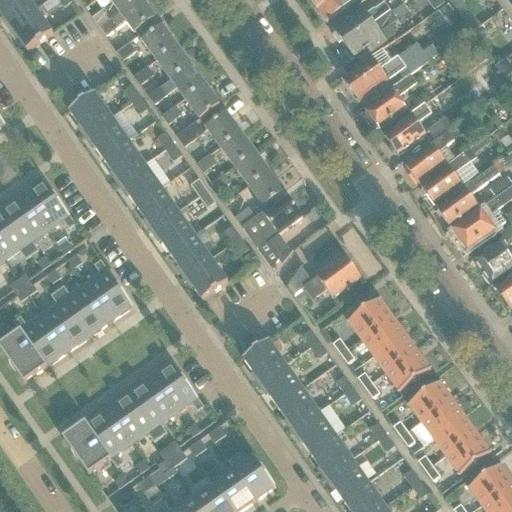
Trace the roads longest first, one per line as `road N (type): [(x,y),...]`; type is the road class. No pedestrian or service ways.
road 1 (residential): [(301,493),(0,53)]
road 2 (residential): [(511,368),(234,0)]
